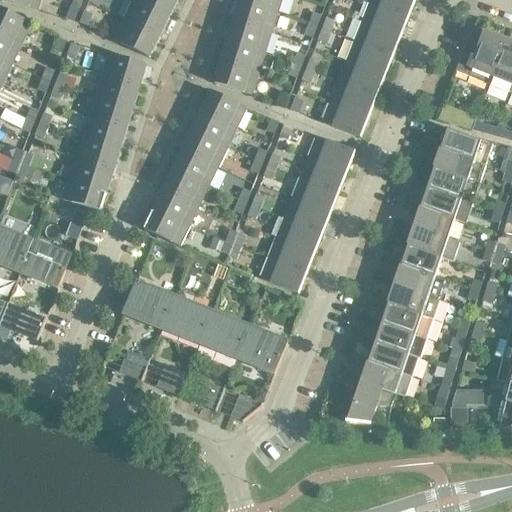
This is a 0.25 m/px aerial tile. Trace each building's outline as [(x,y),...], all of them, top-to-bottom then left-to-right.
[(1,0),(37,11),(40,0),(1,0)] [(177,0),(134,0),(133,2),(169,19),(177,0)] [(240,0),(241,1),(278,13),(281,0),(240,0)] [(371,0),(371,2),(409,18),(416,0),(371,0)] [(272,33),(278,13),(241,1),(234,22),(272,33)] [(169,19),(133,2),(124,21),(159,39),(169,19)] [(409,18),(371,2),(363,22),(401,38),(409,18)] [(71,7),(66,18),(75,21),(79,10),(71,7)] [(0,33),(22,45),(32,25),(0,8),(0,33)] [(93,16),(85,12),(80,24),(88,27),(93,16)] [(308,24),(317,28),(321,17),(313,13),(308,24)] [(322,30),(330,33),(335,22),(327,19),(322,30)] [(149,59),(159,39),(124,21),(114,42),(149,59)] [(272,33),(234,22),(228,43),(265,54),(272,33)] [(401,38),(363,22),(355,43),(393,58),(401,38)] [(312,39),(317,28),(308,24),(304,35),(312,39)] [(326,44),(330,33),(322,30),(318,41),(326,44)] [(22,45),(0,33),(0,57),(13,64),(22,45)] [(467,77),(490,86),(506,45),(505,44),(486,34),(484,33),(467,77)] [(66,42),(58,39),(54,50),(62,54),(66,42)] [(265,54),(228,43),(221,63),(259,75),(265,54)] [(393,58),(355,43),(347,63),(385,78),(393,58)] [(72,45),(67,56),(75,59),(80,48),(72,45)] [(510,94),(511,89),(511,46),(506,45),(490,86),(510,94)] [(293,65),(301,68),(305,57),(297,54),(293,65)] [(102,76),(140,88),(146,66),(109,55),(102,76)] [(13,64),(0,57),(0,81),(3,84),(13,64)] [(306,70),(315,73),(319,62),(311,59),(306,70)] [(259,75),(221,63),(215,85),(252,96),(259,75)] [(385,78),(347,63),(339,83),(377,98),(385,78)] [(296,79),(301,68),(293,65),(288,76),(296,79)] [(42,79),(50,83),(55,72),(47,68),(42,79)] [(310,84),(315,73),(306,70),(302,81),(310,84)] [(56,85),(64,88),(68,77),(60,74),(56,85)] [(140,88),(102,76),(96,97),(133,108),(140,88)] [(46,94),(50,83),(42,79),(38,90),(46,94)] [(377,98),(339,83),(331,103),(369,118),(377,98)] [(60,99),(64,88),(56,85),(51,96),(60,99)] [(202,112),(237,130),(247,110),(211,92),(202,112)] [(281,94),(277,105),(285,108),(289,97),(281,94)] [(133,108),(96,97),(89,118),(127,129),(133,108)] [(290,110),(299,114),(303,102),(295,99),(290,110)] [(361,139),(369,118),(331,103),(322,124),(361,139)] [(26,120),(34,123),(39,112),(31,109),(26,120)] [(5,110),(0,119),(12,125),(17,115),(5,110)] [(237,130),(202,112),(192,132),(227,149),(237,130)] [(40,125),(48,128),(52,117),(44,114),(40,125)] [(452,116),(449,125),(459,127),(461,118),(452,116)] [(127,129),(89,118),(83,138),(120,150),(127,129)] [(30,134),(34,123),(26,120),(22,131),(30,134)] [(279,124),(271,120),(266,131),(274,135),(279,124)] [(43,139),(48,128),(40,125),(35,136),(43,139)] [(293,129),(284,126),(280,137),(288,140),(293,129)] [(494,137),(497,128),(487,126),(484,135),(494,137)] [(506,131),(497,128),(494,137),(504,140),(506,131)] [(440,150),(475,162),(482,165),(489,145),(447,130),(440,150)] [(183,151),(218,169),(227,149),(192,132),(183,151)] [(76,159),(114,171),(120,150),(83,138),(76,159)] [(309,158),(347,174),(356,153),(317,138),(309,158)] [(20,164),(24,153),(16,150),(12,160),(20,164)] [(259,150),(255,161),(263,164),(267,153),(259,150)] [(468,182),(475,162),(440,150),(433,170),(468,182)] [(208,188),(218,169),(183,151),(173,171),(208,188)] [(20,164),(28,167),(33,157),(24,153),(20,164)] [(273,155),(269,166),(277,169),(281,158),(273,155)] [(347,174),(309,158),(301,178),(339,194),(347,174)] [(114,171),(76,159),(70,180),(107,191),(114,171)] [(8,170),(16,173),(20,164),(12,160),(8,170)] [(263,164),(255,161),(251,172),(259,175),(263,164)] [(24,177),(28,167),(20,164),(16,173),(24,177)] [(277,169),(269,166),(264,177),(273,181),(277,169)] [(29,168),(25,178),(40,183),(44,173),(29,168)] [(468,182),(433,170),(427,189),(461,201),(468,182)] [(208,188),(173,171),(164,191),(199,208),(208,188)] [(510,184),(511,179),(511,174),(505,173),(502,182),(510,184)] [(339,194),(301,178),(293,199),(331,214),(339,194)] [(0,179),(0,194),(6,197),(11,185),(0,179)] [(101,213),(107,191),(70,180),(63,201),(101,213)] [(455,220),(461,201),(427,189),(420,208),(455,220)] [(244,190),(239,201),(248,204),(252,193),(244,190)] [(164,191),(154,210),(189,227),(199,208),(164,191)] [(257,196),(253,207),(261,210),(266,199),(257,196)] [(331,214),(293,199),(285,219),(323,234),(331,214)] [(248,204),(239,201),(235,212),(243,215),(248,204)] [(492,211),(501,214),(504,204),(496,201),(492,211)] [(261,210),(253,207),(249,218),(257,221),(261,210)] [(413,228),(448,239),(455,220),(420,208),(413,228)] [(180,247),(189,227),(154,210),(144,230),(180,247)] [(498,224),(501,214),(492,211),(489,221),(498,224)] [(76,212),(73,219),(85,223),(87,216),(76,212)] [(323,234),(285,219),(277,239),(315,254),(323,234)] [(0,266),(21,275),(34,242),(0,228),(0,266)] [(456,242),(448,239),(413,228),(407,247),(442,259),(450,261),(456,242)] [(228,230),(224,241),(235,246),(239,235),(228,230)] [(250,239),(239,235),(235,246),(246,250),(250,239)] [(315,254),(277,239),(269,259),(307,275),(315,254)] [(235,246),(224,241),(219,252),(231,257),(235,246)] [(487,241),(485,251),(494,254),(497,244),(487,241)] [(72,257),(34,242),(21,275),(58,290),(72,257)] [(503,255),(504,255),(506,247),(497,244),(494,254),(503,257),(503,255)] [(242,261),(246,250),(235,246),(231,257),(242,261)] [(400,267),(435,278),(442,259),(407,247),(400,267)] [(494,254),(485,251),(482,261),(491,264),(494,254)] [(501,266),(504,255),(503,255),(503,257),(494,254),(491,264),(501,266)] [(299,295),(307,275),(269,259),(260,280),(299,295)] [(217,265),(209,287),(220,291),(228,269),(217,265)] [(394,286),(435,300),(442,280),(435,278),(400,267),(394,286)] [(470,290),(478,293),(481,282),(473,280),(470,290)] [(485,293),(493,295),(496,285),(488,282),(485,293)] [(162,331),(175,298),(137,283),(124,316),(162,331)] [(435,301),(435,300),(394,286),(387,306),(431,320),(437,302),(435,301)] [(475,302),(478,293),(470,290),(467,300),(475,302)] [(490,305),(493,295),(485,293),(482,302),(490,305)] [(175,298),(162,331),(199,346),(213,312),(175,298)] [(0,326),(0,327),(9,304),(8,304),(0,300),(0,326)] [(387,306),(380,325),(424,339),(431,320),(387,306)] [(36,341),(38,342),(47,319),(46,319),(23,310),(15,332),(37,341),(36,341)] [(250,327),(213,312),(199,346),(237,361),(250,327)] [(459,330),(468,333),(471,323),(462,320),(459,330)] [(473,332),(483,335),(486,325),(476,322),(473,332)] [(380,325),(374,344),(418,359),(424,339),(380,325)] [(288,342),(250,327),(237,361),(275,376),(288,342)] [(459,330),(453,349),(462,352),(468,333),(459,330)] [(480,344),(483,335),(473,332),(470,341),(480,344)] [(511,342),(508,341),(502,361),(511,363),(511,342)] [(417,359),(418,359),(374,344),(367,363),(409,377),(415,359),(417,359)] [(462,352),(453,349),(447,369),(456,372),(462,352)] [(141,383),(142,383),(151,360),(150,360),(150,361),(128,352),(119,374),(141,382),(141,383)] [(464,361),(462,371),(470,373),(473,364),(464,361)] [(497,382),(509,385),(511,385),(511,363),(502,361),(497,382)] [(402,397),(409,377),(367,363),(361,383),(396,395),(402,397)] [(178,397),(179,398),(188,375),(187,374),(187,375),(165,367),(157,388),(178,397)] [(456,372),(447,369),(442,388),(451,391),(456,372)] [(215,412),(216,413),(226,390),(224,390),(202,381),(194,403),(215,412)] [(391,408),(396,395),(361,383),(347,422),(347,424),(371,426),(371,425),(377,407),(390,408),(391,408)] [(448,401),(451,391),(442,388),(439,398),(448,401)] [(242,422),(243,423),(261,409),(263,405),(262,404),(262,405),(240,396),(231,418),(242,422)] [(467,409),(451,410),(451,431),(467,431),(467,409)] [(434,419),(434,430),(444,431),(444,419),(434,419)]
